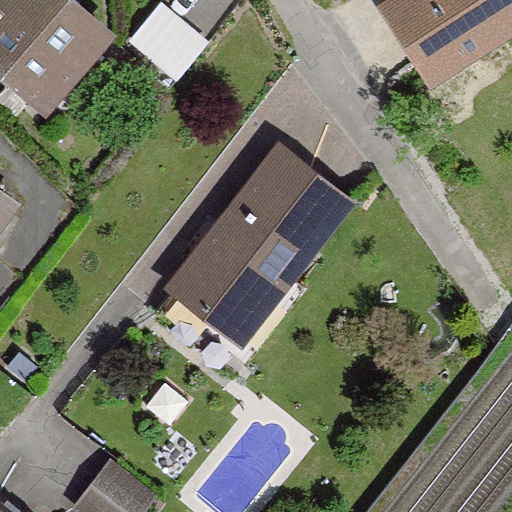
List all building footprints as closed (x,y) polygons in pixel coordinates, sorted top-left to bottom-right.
[(67,0),(0,0),(0,65),(44,104),(105,34),(67,0)] [(511,0),(392,0),(385,5),(432,77),(511,25),(511,0)] [(280,149),(155,310),(236,373),(303,287),(287,275),(346,200),(280,149)] [(0,217),(11,203),(0,195),(0,217)] [(110,461),(75,506),(83,511),(142,511),(155,496),(110,461)] [(0,511),(24,511),(0,493),(0,511)]
